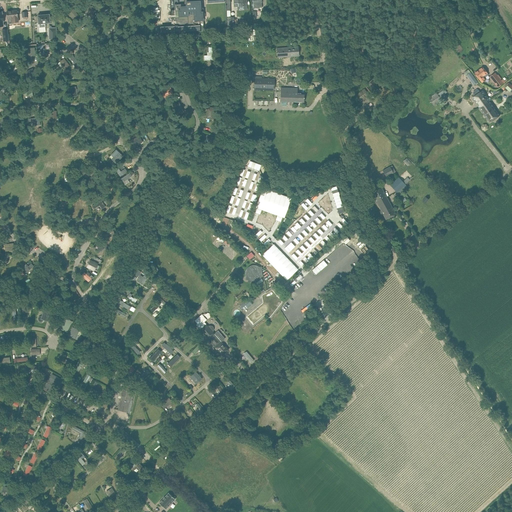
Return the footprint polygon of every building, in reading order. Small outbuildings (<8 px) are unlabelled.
[(167,27),(162,28),(162,34),(173,33),(203,31),(203,20),(203,10),(202,10),(202,3),(199,3),(199,0),(186,0),(187,6),(185,6),(184,5),(180,5),(180,7),(177,7),(177,6),(175,6),(176,24),(172,25),(172,29),(167,29),(167,27)] [(229,0),(226,0),(227,5),(226,5),(226,11),(227,10),(228,17),(227,17),(228,29),(234,29),(234,17),(231,17),(229,0)] [(261,0),(252,0),(253,0),(253,6),(254,8),(258,8),(262,8),(261,2),(261,0)] [(126,5),(129,5),(129,1),(125,1),(125,3),(120,3),(120,11),(126,11),(126,5)] [(73,8),(68,12),(74,20),(79,16),(73,8)] [(7,11),(7,19),(12,18),(13,22),(18,22),(17,10),(7,11)] [(45,23),(50,23),(49,14),(38,15),(38,24),(39,24),(39,27),(45,27),(45,23)] [(25,48),(26,56),(35,55),(35,47),(25,48)] [(185,56),(188,51),(180,47),(178,52),(185,56)] [(204,55),(203,60),(213,60),(213,47),(209,47),(209,52),(207,52),(207,55),(204,55)] [(298,47),(277,49),(277,57),(299,56),(298,47)] [(80,63),(72,54),(69,56),(76,66),(80,63)] [(59,62),(65,71),(70,67),(64,59),(59,62)] [(487,73),(483,67),(475,73),(480,79),(482,82),(485,80),(484,78),(488,75),(487,73)] [(29,79),(36,76),(32,69),(26,72),(29,79)] [(468,69),(464,72),(466,75),(474,85),(479,81),(478,80),(477,81),(471,72),(468,69)] [(490,77),(498,87),(503,83),(505,82),(503,79),(501,80),(495,73),(490,77)] [(275,79),(254,78),(254,90),(274,90),(275,79)] [(369,85),(377,91),(380,88),(372,81),(369,85)] [(76,86),(68,88),(69,97),(78,96),(76,86)] [(173,95),(170,88),(161,91),(164,98),(173,95)] [(280,88),(280,101),(304,102),(304,93),(297,93),(297,89),(280,88)] [(356,95),(360,102),(370,95),(365,89),(356,95)] [(473,98),(480,108),(490,101),(482,91),(480,92),(478,90),(477,89),(473,92),(473,93),(475,96),(473,98)] [(429,98),(433,105),(442,100),(437,92),(429,98)] [(490,101),(480,108),(490,122),(500,116),(490,101)] [(179,102),(175,104),(180,114),(184,112),(179,102)] [(215,108),(207,106),(205,118),(214,119),(215,108)] [(142,142),(139,136),(131,141),(134,147),(142,142)] [(111,155),(113,157),(111,159),(116,163),(123,156),(116,150),(111,155)] [(383,171),(386,177),(395,172),(392,166),(383,171)] [(115,170),(120,177),(128,171),(125,168),(121,171),(119,168),(115,170)] [(69,179),(68,182),(77,184),(79,173),(66,171),(65,175),(65,178),(69,179)] [(399,178),(391,186),(397,192),(399,194),(406,188),(404,185),(410,180),(407,177),(403,182),(399,178)] [(252,183),(249,203),(279,207),(281,188),(252,183)] [(371,193),(377,202),(386,197),(381,187),(371,193)] [(386,197),(377,202),(386,220),(396,214),(386,197)] [(70,200),(57,198),(56,204),(69,206),(70,200)] [(92,206),(94,209),(99,205),(102,209),(106,207),(101,200),(92,206)] [(117,241),(123,246),(132,235),(129,232),(122,241),(119,238),(117,241)] [(276,234),(265,244),(289,269),(300,260),(276,234)] [(99,252),(104,249),(99,242),(96,244),(99,248),(97,249),(99,252)] [(226,251),(233,257),(236,253),(229,247),(226,251)] [(87,266),(94,270),(95,267),(98,269),(100,266),(96,265),(97,264),(90,261),(87,266)] [(260,279),(261,278),(261,277),(262,276),(262,275),(262,274),(262,273),(262,272),(262,271),(260,271),(258,268),(259,267),(258,266),(257,266),(256,265),(255,265),(254,265),(252,265),(251,266),(250,266),(249,267),(248,267),(248,268),(247,269),(246,270),(246,271),(246,272),(246,273),(246,274),(246,275),(246,276),(248,276),(250,279),(249,280),(248,281),(250,283),(251,281),(252,281),(253,282),(254,282),(256,281),(257,281),(258,281),(259,280),(260,279)] [(140,275),(137,280),(143,284),(148,276),(145,274),(143,277),(140,275)] [(52,296),(56,290),(51,287),(47,293),(52,296)] [(129,292),(127,298),(136,302),(138,297),(129,292)] [(129,310),(131,307),(117,298),(115,302),(129,310)] [(248,301),(246,298),(239,304),(245,310),(252,304),(249,300),(248,301)] [(154,303),(150,309),(158,314),(161,308),(154,303)] [(115,307),(113,310),(124,317),(126,314),(115,307)] [(44,322),(45,320),(48,322),(52,310),(44,308),(41,316),(38,317),(37,319),(38,322),(42,323),(44,322)] [(201,314),(194,320),(197,323),(196,324),(200,329),(206,324),(204,322),(206,320),(201,314)] [(66,318),(60,329),(67,333),(73,322),(66,318)] [(209,326),(208,326),(206,324),(200,329),(200,330),(222,355),(228,349),(212,332),(213,331),(214,330),(214,328),(213,327),(212,326),(211,326),(210,326),(209,326)] [(77,335),(79,331),(72,327),(68,335),(81,342),(83,338),(77,335)] [(164,342),(162,344),(171,354),(174,351),(164,342)] [(199,343),(192,351),(194,353),(203,345),(199,342),(199,343)] [(133,344),(131,346),(138,354),(141,352),(133,344)] [(118,356),(121,350),(115,347),(113,353),(118,356)] [(158,348),(150,358),(153,361),(162,351),(158,348)] [(245,352),(244,353),(244,354),(243,354),(251,363),(254,361),(246,352),(245,352)] [(177,354),(168,364),(171,367),(180,357),(177,354)] [(62,362),(70,366),(74,360),(66,355),(62,362)] [(128,360),(123,356),(119,361),(123,365),(128,360)] [(79,361),(74,369),(78,372),(83,363),(79,361)] [(160,363),(157,366),(164,373),(166,371),(160,363)] [(130,374),(135,369),(131,365),(126,369),(130,374)] [(140,382),(149,373),(146,370),(137,379),(140,382)] [(196,384),(202,379),(196,372),(190,377),(196,384)] [(63,380),(52,374),(48,381),(51,382),(59,386),(63,380)] [(236,387),(230,380),(227,383),(230,386),(228,388),(231,391),(236,387)] [(136,388),(121,385),(121,387),(123,388),(118,410),(130,413),(136,388)] [(219,400),(227,394),(220,385),(217,388),(221,393),(217,397),(219,400)] [(89,392),(99,397),(102,393),(92,388),(89,392)] [(159,400),(167,394),(165,391),(164,392),(162,390),(157,394),(159,396),(157,398),(159,400)] [(159,403),(164,409),(169,404),(170,405),(173,402),(168,396),(159,403)] [(29,407),(32,409),(37,399),(33,397),(29,407)] [(198,402),(195,405),(201,413),(205,410),(198,402)] [(191,408),(188,410),(196,420),(198,418),(191,408)] [(50,423),(54,425),(59,415),(55,413),(50,423)] [(44,436),(47,438),(52,428),(48,426),(44,436)] [(78,437),(82,439),(86,432),(74,426),(72,430),(80,434),(78,437)] [(97,442),(99,444),(109,436),(107,433),(97,442)] [(37,449),(40,450),(45,441),(42,439),(37,449)] [(69,441),(66,444),(75,451),(77,448),(69,441)] [(30,462),(34,464),(39,454),(35,452),(30,462)] [(76,458),(82,465),(85,463),(82,459),(85,456),(82,453),(76,458)] [(130,460),(130,461),(132,460),(131,459),(133,457),(131,454),(122,462),(125,465),(130,460)] [(68,465),(76,474),(79,472),(74,466),(77,463),(75,460),(68,465)] [(137,467),(139,470),(136,473),(139,476),(145,470),(140,464),(137,467)] [(32,467),(29,465),(24,475),(27,477),(32,467)] [(21,489),(26,479),(20,477),(18,479),(21,480),(17,487),(21,489)] [(128,477),(124,480),(129,487),(133,483),(128,477)] [(60,489),(63,486),(56,478),(53,480),(60,489)] [(120,494),(125,490),(120,483),(115,486),(120,494)] [(13,492),(4,486),(2,489),(3,490),(1,492),(4,494),(6,492),(11,495),(13,492)] [(117,496),(112,488),(106,492),(111,500),(117,496)] [(159,503),(166,509),(175,499),(168,493),(159,503)] [(93,499),(100,511),(101,511),(105,510),(96,497),(93,499)]
